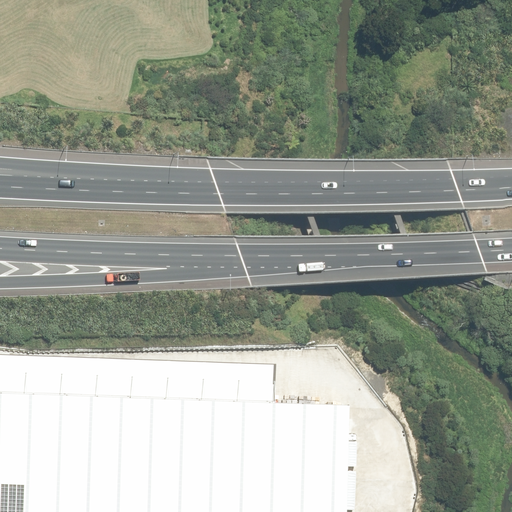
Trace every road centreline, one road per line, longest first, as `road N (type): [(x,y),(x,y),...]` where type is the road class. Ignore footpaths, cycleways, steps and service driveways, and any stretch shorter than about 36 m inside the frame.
road 1 (motorway): [(217,190),(511,186)]
road 2 (motorway): [(286,255),(158,274),(0,282)]
road 3 (motorway): [(286,255),(0,249)]
road 4 (motorway): [(511,250),(286,255)]
road 5 (motorway): [(0,166),(217,190)]
road 6 (motorway): [(0,188),(217,190)]
